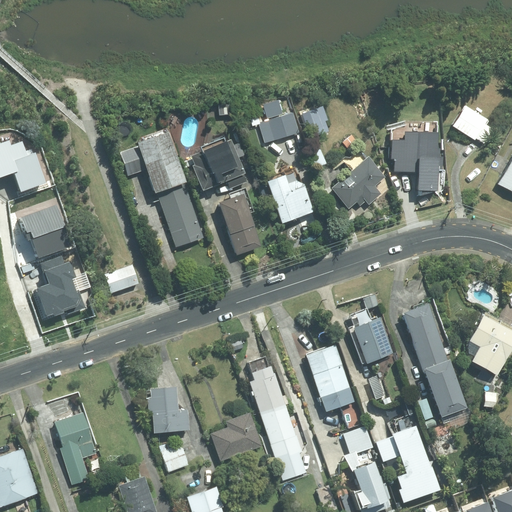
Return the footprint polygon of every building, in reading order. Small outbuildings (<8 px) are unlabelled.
[(224,97),(211,107),(221,121),(234,111),(224,97)] [(484,118),(460,104),(448,125),(471,139),(484,118)] [(299,113),(307,137),(321,132),(318,122),(325,119),(320,105),(299,113)] [(289,110),(264,119),(271,138),(296,129),(289,110)] [(201,236),(164,129),(133,139),(134,145),(117,151),(125,174),(142,168),(150,190),(153,189),(173,246),(201,236)] [(244,181),(226,137),(219,140),(218,137),(185,151),(190,163),(187,164),(198,189),(223,178),(227,188),(244,181)] [(436,144),(385,143),(384,157),(389,157),(389,172),(419,173),(418,183),(435,184),(436,144)] [(320,144),(305,151),(315,172),(329,165),(320,144)] [(511,146),(492,185),(511,195),(511,146)] [(366,203),(379,192),(372,185),(383,177),(364,155),(327,187),(346,208),(360,196),(366,203)] [(5,192),(3,167),(0,167),(0,195),(1,195),(5,227),(42,222),(38,188),(29,189),(28,185),(18,187),(18,190),(5,192)] [(261,179),(276,221),(309,210),(299,182),(291,178),(283,181),(279,172),(261,179)] [(257,245),(237,191),(212,200),(232,254),(257,245)] [(108,292),(136,283),(130,264),(102,274),(108,292)] [(68,276),(46,284),(54,306),(76,298),(68,276)] [(373,295),(361,299),(364,311),(377,307),(373,295)] [(419,368),(445,358),(424,302),(398,311),(419,368)] [(362,363),(391,352),(377,316),(349,326),(362,363)] [(511,340),(511,334),(478,316),(464,341),(475,347),(467,362),(492,376),(511,340)] [(352,401),(332,344),(303,354),(323,411),(352,401)] [(257,413),(282,404),(271,373),(270,373),(268,366),(266,366),(262,357),(246,363),(249,372),(247,372),(250,380),(246,382),(257,413)] [(445,358),(419,368),(436,415),(462,406),(445,358)] [(372,377),(364,380),(371,401),(380,397),(372,377)] [(173,409),(171,386),(144,388),(145,397),(142,397),(143,412),(146,411),(148,433),(177,430),(175,409),(173,409)] [(493,393),(480,392),(478,409),(492,410),(493,393)] [(282,404),(257,413),(273,458),(286,454),(286,457),(301,452),(295,435),(293,436),(282,404)] [(94,452),(80,411),(51,421),(62,450),(70,448),(74,459),(94,452)] [(217,460),(260,445),(248,411),(222,420),(224,426),(207,432),(217,460)] [(393,430),(387,432),(389,437),(373,442),(380,463),(396,458),(401,474),(392,477),(396,490),(393,491),(397,505),(433,493),(406,414),(390,420),(393,430)] [(357,465),(355,460),(356,459),(354,453),(370,447),(363,426),(341,434),(347,454),(341,456),(348,469),(347,469),(354,489),(348,491),(354,508),(356,507),(358,511),(374,511),(388,507),(377,475),(374,476),(368,461),(357,465)] [(167,448),(165,443),(157,446),(159,451),(158,451),(166,471),(186,464),(179,444),(167,448)] [(21,448),(0,455),(0,505),(38,492),(21,448)] [(76,463),(63,468),(68,484),(82,479),(76,463)] [(154,511),(141,475),(116,484),(125,511),(154,511)] [(190,511),(219,511),(217,507),(219,506),(211,485),(182,495),(188,511),(190,511)] [(329,511),(336,510),(327,486),(314,490),(322,511),(329,511)]
